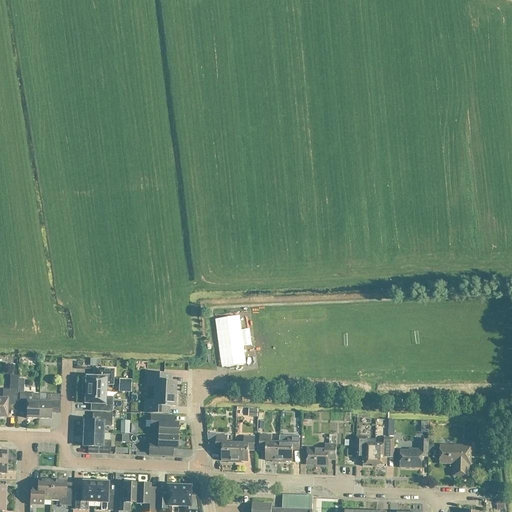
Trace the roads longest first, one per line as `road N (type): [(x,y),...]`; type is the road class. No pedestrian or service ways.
road 1 (residential): [(437,494),(205,480)]
road 2 (residential): [(202,467),(63,463),(64,438)]
